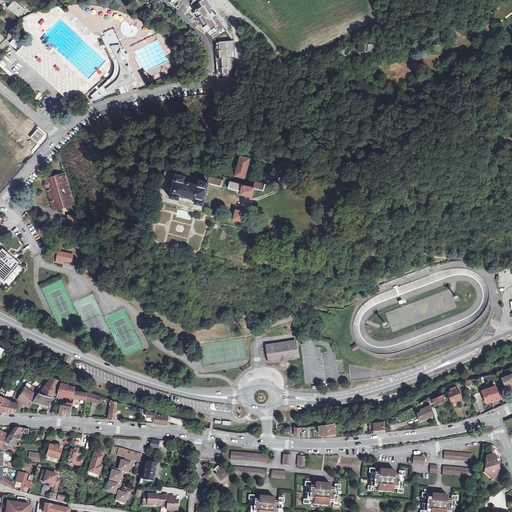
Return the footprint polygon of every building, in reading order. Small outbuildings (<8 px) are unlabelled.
[(14,0),(9,7),(19,15),(24,9),(14,0)] [(210,37),(224,27),(214,11),(207,0),(200,0),(198,2),(202,7),(194,12),(205,32),(207,32),(210,37)] [(91,95),(94,101),(108,95),(110,93),(131,83),(130,83),(136,81),(131,71),(137,78),(143,73),(139,69),(134,58),(130,60),(125,50),(122,46),(113,28),(109,30),(102,37),(118,72),(91,95)] [(70,99),(76,93),(84,84),(33,36),(24,46),(15,38),(10,43),(18,51),(70,99)] [(488,42),(491,45),(494,43),(492,40),(488,36),(485,38),(488,42)] [(233,40),(218,42),(220,57),(222,75),(229,70),(235,57),(233,40)] [(365,44),(364,51),(375,53),(376,45),(365,44)] [(120,88),(122,94),(133,90),(132,85),(120,88)] [(45,135),(37,128),(30,137),(37,143),(45,135)] [(240,156),(235,176),(244,178),(249,159),(248,159),(240,156)] [(74,204),(65,174),(44,180),(53,210),(64,207),(74,204)] [(185,177),(176,174),(170,198),(179,201),(180,197),(195,200),(194,204),(203,206),(209,184),(221,187),(223,181),(205,176),(204,182),(199,180),(198,185),(184,182),(185,177)] [(230,182),(228,189),(241,192),(240,194),(252,197),(254,189),(264,191),(266,184),(255,181),(254,188),(230,182)] [(236,210),(233,220),(245,222),(246,217),(247,213),(236,210)] [(78,229),(78,216),(68,216),(68,230),(72,230),(78,229)] [(0,250),(0,277),(4,281),(20,263),(19,262),(12,256),(2,248),(0,250)] [(58,252),(56,262),(63,264),(64,261),(71,262),(73,255),(58,252)] [(431,276),(420,278),(422,286),(428,285),(429,289),(433,288),(431,276)] [(297,342),(268,346),(270,360),(299,356),(297,342)] [(509,376),(503,378),(507,389),(511,387),(511,385),(511,384),(511,373),(508,374),(509,376)] [(59,388),(61,382),(51,377),(40,393),(33,403),(42,406),(42,407),(48,409),(52,397),(52,393),(57,395),(59,388)] [(75,390),(76,388),(62,382),(60,389),(58,395),(74,398),(75,390)] [(495,386),(483,391),(487,403),(500,399),(495,386)] [(24,404),(33,392),(29,390),(25,387),(19,395),(21,396),(18,400),(20,401),(24,404)] [(33,403),(40,393),(31,387),(29,390),(33,392),(24,404),(29,408),(33,403)] [(451,391),(448,393),(452,402),(462,398),(459,388),(457,389),(456,387),(450,389),(451,391)] [(87,400),(87,394),(78,392),(78,391),(75,390),(74,398),(76,398),(87,400)] [(87,394),(87,400),(100,404),(102,397),(88,393),(87,394)] [(430,406),(431,407),(439,404),(441,408),(445,406),(443,402),(446,401),(444,395),(440,396),(439,395),(437,396),(434,397),(435,398),(428,401),(430,406)] [(6,412),(11,402),(10,402),(10,401),(9,401),(4,398),(0,407),(0,411),(3,412),(6,412)] [(15,413),(19,404),(12,403),(12,402),(11,401),(11,402),(6,412),(13,413),(15,413)] [(71,416),(73,406),(70,405),(70,407),(67,406),(61,405),(61,407),(57,406),(58,401),(56,401),(52,415),(67,416),(71,416)] [(116,420),(117,403),(112,401),(111,403),(109,419),(116,420)] [(431,407),(430,406),(421,409),(422,412),(418,413),(421,420),(428,418),(427,416),(433,413),(431,407)] [(168,425),(169,416),(156,415),(156,414),(150,413),(148,412),(147,417),(155,418),(155,424),(168,425)] [(375,434),(386,433),(385,423),(374,424),(375,428),(375,434)] [(335,424),(319,426),(321,435),(336,433),(335,424)] [(29,430),(24,429),(15,428),(14,430),(10,436),(3,445),(0,449),(0,452),(3,453),(7,448),(9,445),(12,446),(13,447),(17,441),(19,442),(24,435),(29,434),(29,430)] [(151,439),(150,448),(158,449),(159,441),(151,439)] [(55,447),(50,445),(47,456),(58,459),(62,447),(58,446),(58,447),(55,447)] [(69,454),(68,457),(69,457),(68,460),(74,462),(73,464),(80,466),(82,461),(76,459),(77,452),(79,448),(72,446),(71,450),(70,454),(69,454)] [(120,456),(122,449),(113,446),(111,454),(120,456)] [(136,454),(122,449),(120,456),(134,460),(136,454)] [(0,482),(1,483),(4,478),(6,474),(2,472),(2,467),(3,460),(11,461),(11,458),(9,457),(5,457),(5,455),(5,454),(3,453),(0,452),(0,482)] [(265,455),(233,452),(232,459),(264,462),(265,455)] [(473,455),(445,452),(444,459),(472,462),(473,455)] [(39,463),(41,455),(34,453),(33,462),(39,463)] [(102,456),(94,453),(89,471),(100,475),(102,466),(100,465),(102,456)] [(485,457),(484,469),(491,475),(497,469),(492,455),(485,457)] [(424,458),(414,457),(413,464),(424,465),(424,458)] [(133,464),(134,461),(125,459),(124,461),(121,461),(119,469),(116,469),(115,471),(112,471),(110,480),(113,481),(112,483),(109,482),(106,491),(115,494),(116,491),(118,485),(121,486),(121,483),(119,482),(120,479),(121,473),(124,474),(125,471),(128,472),(129,469),(130,464),(133,464)] [(142,474),(139,484),(143,485),(144,480),(153,481),(156,460),(146,459),(145,463),(146,463),(144,474),(142,474)] [(217,473),(215,474),(222,482),(229,475),(222,468),(221,469),(219,466),(214,470),(217,473)] [(266,470),(233,467),(233,474),(265,477),(266,470)] [(472,469),(444,467),(443,474),(471,476),(472,469)] [(375,469),(370,469),(370,473),(371,473),(373,473),(372,487),(370,486),(368,486),(368,490),(373,491),(374,487),(378,487),(378,490),(379,492),(392,493),(393,492),(394,489),(398,489),(398,493),(403,494),(403,489),(402,489),(400,489),(401,476),(403,476),(405,476),(405,472),(400,471),(399,475),(395,475),(395,472),(394,471),(388,470),(381,469),(380,470),(380,473),(375,473),(375,469)] [(491,475),(484,469),(483,473),(491,479),(497,472),(497,469),(491,475)] [(57,475),(43,471),(41,476),(45,477),(44,482),(50,484),(54,485),(53,487),(57,488),(60,481),(55,479),(57,475)] [(286,472),(272,471),(271,478),(286,479),(286,472)] [(25,484),(28,474),(23,473),(20,482),(24,483),(22,488),(24,488),(25,484)] [(4,478),(1,483),(6,487),(13,489),(15,485),(14,485),(9,482),(4,478)] [(311,482),(306,482),(305,486),(307,486),(309,486),(308,500),(306,500),(304,500),(304,504),(309,504),(309,500),(314,501),(314,504),(315,505),(328,506),(329,505),(329,502),(334,503),(333,506),(339,507),(339,503),(337,503),(336,502),(337,489),(339,489),(340,489),(341,485),(335,485),(335,488),(331,488),(331,485),(330,484),(324,483),(317,483),(315,484),(315,487),(311,486),(311,482)] [(119,491),(116,500),(125,503),(126,500),(129,501),(131,492),(128,491),(127,494),(122,493),(119,491)] [(158,495),(144,494),(144,499),(142,499),(142,506),(148,506),(148,504),(153,504),(158,504),(158,505),(162,506),(162,500),(168,500),(167,506),(167,510),(178,510),(178,501),(174,500),(174,496),(162,496),(158,496),(158,495)] [(426,494),(421,494),(420,498),(422,498),(424,498),(423,511),(421,511),(419,511),(450,511),(452,501),(454,501),(456,501),(456,497),(451,496),(451,500),(446,500),(446,497),(445,495),(437,495),(432,494),(431,495),(430,498),(426,498),(426,494)] [(255,496),(249,495),(249,499),(251,500),(253,500),(251,511),(279,511),(281,502),(283,502),(284,503),(285,498),(279,498),(279,502),(275,502),(275,499),(274,497),(267,497),(261,496),(259,497),(259,500),(254,500),(255,496)] [(17,503),(8,502),(6,511),(29,511),(30,505),(26,504),(27,499),(23,498),(22,501),(18,500),(17,503)]
